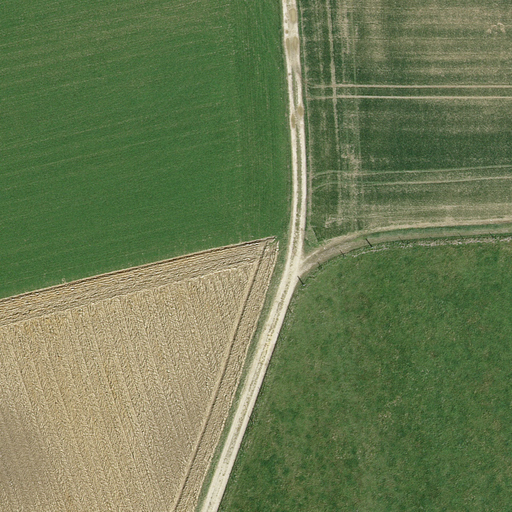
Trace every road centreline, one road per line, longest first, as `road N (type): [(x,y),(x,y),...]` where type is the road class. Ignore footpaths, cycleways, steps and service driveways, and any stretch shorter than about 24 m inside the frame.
road 1 (track): [(206,511),(291,266),(300,187),(289,0)]
road 2 (track): [(291,266),(364,237),(511,229)]
